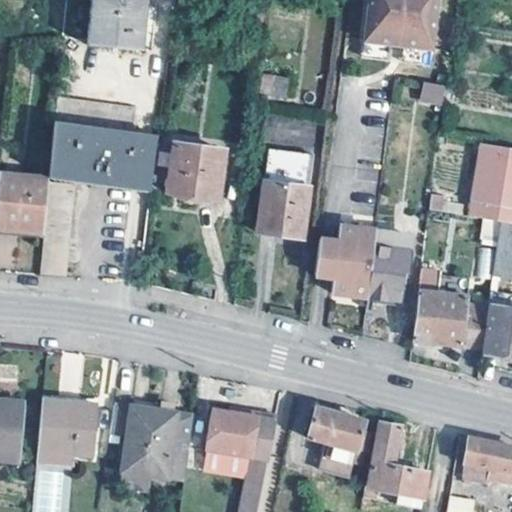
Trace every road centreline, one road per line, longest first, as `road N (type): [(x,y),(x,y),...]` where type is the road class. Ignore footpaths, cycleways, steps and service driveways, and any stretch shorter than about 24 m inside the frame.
road 1 (secondary): [(0,309),(98,317),(511,418)]
road 2 (unknown): [(316,369),(315,167)]
